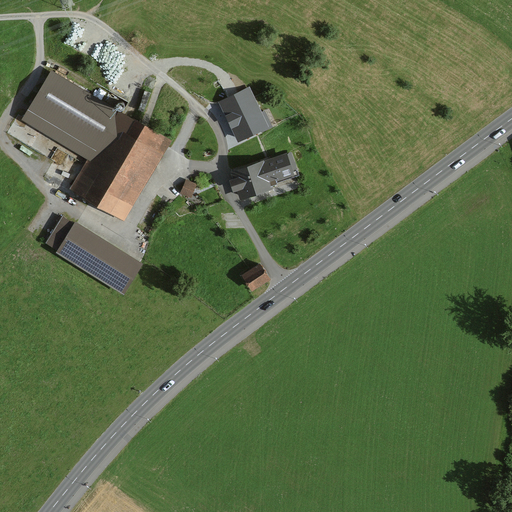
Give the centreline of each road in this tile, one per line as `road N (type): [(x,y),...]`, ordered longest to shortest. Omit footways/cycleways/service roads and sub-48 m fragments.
road 1 (secondary): [(49,511),(177,371),(511,119)]
road 2 (track): [(284,288),(226,184),(214,125),(180,90),(89,16),(0,17)]
